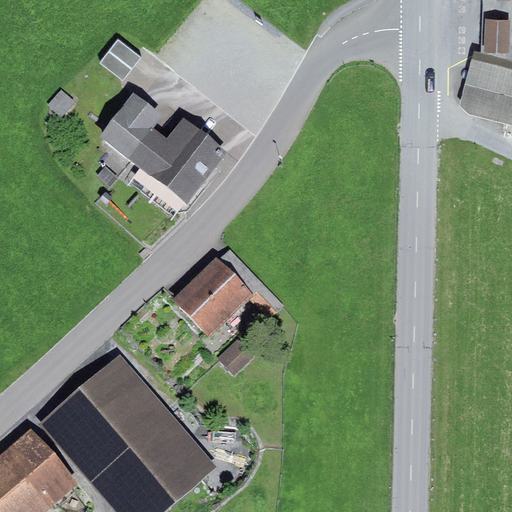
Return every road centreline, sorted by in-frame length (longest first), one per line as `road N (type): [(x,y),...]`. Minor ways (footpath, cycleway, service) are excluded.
road 1 (tertiary): [(0,412),(211,215),(267,152),(326,57),(383,30),(419,31)]
road 2 (primary): [(418,104),(411,511)]
